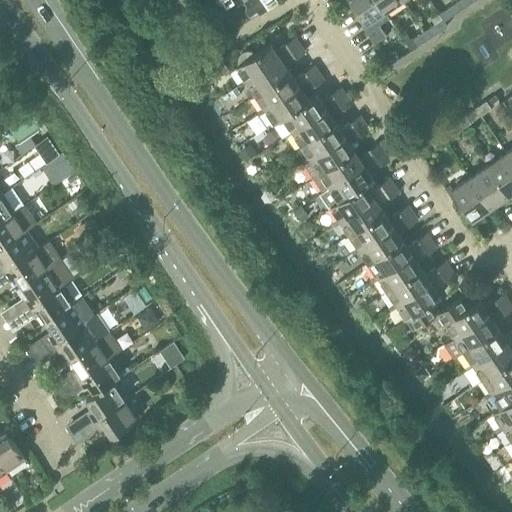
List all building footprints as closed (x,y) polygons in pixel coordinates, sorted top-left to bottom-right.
[(258,11),(250,0),(223,0),(228,7),(238,0),(244,0),(247,6),(246,7),(246,11),(250,17),(258,11)] [(250,0),(258,11),(266,6),(261,0),(250,0)] [(385,10),(378,0),(351,0),(366,22),(362,24),(374,43),(387,34),(380,23),(389,16),(385,10)] [(378,0),(385,10),(399,0),(378,0)] [(458,0),(457,1),(462,8),(474,0),(458,0)] [(170,1),(162,7),(165,12),(174,6),(170,1)] [(439,13),(443,18),(444,20),(462,8),(457,1),(439,13)] [(444,20),(443,18),(424,30),(429,38),(448,25),(444,20)] [(429,38),(424,30),(414,37),(419,45),(429,38)] [(246,79),(300,43),(294,35),(286,41),(275,49),(270,41),(253,53),(252,50),(247,50),(242,51),(239,55),(238,60),(239,62),(236,65),(246,79)] [(300,43),(246,79),(256,93),(290,70),(285,63),(296,55),(297,56),(305,50),(300,43)] [(395,50),(384,58),(386,61),(389,65),(400,58),(395,50)] [(290,70),(256,93),(265,107),(281,97),(283,96),(319,71),(313,63),(305,68),(306,69),(294,77),(290,70)] [(275,122),(284,116),(283,115),(311,97),(313,96),(317,93),(316,91),(308,97),(304,91),(316,83),(316,84),(324,78),(319,71),(283,96),(281,97),(265,107),(275,122)] [(333,91),(321,99),(317,93),(313,96),(311,97),(283,115),(284,116),(293,130),(347,94),(341,85),(333,90),(333,91)] [(293,130),(286,134),(296,147),(302,143),(336,120),(332,113),(343,105),(343,106),(351,100),(347,94),(293,130)] [(476,105),(481,113),(492,105),(487,98),(476,105)] [(481,113),(476,105),(465,112),(470,120),(481,113)] [(30,108),(9,122),(21,141),(17,143),(23,152),(32,146),(36,143),(38,142),(32,134),(43,127),(30,108)] [(311,158),(366,122),(360,113),(352,119),(341,127),(336,120),(302,143),(311,158)] [(303,163),(312,177),(355,148),(350,141),(362,134),(370,128),(366,122),(311,158),(303,163)] [(440,129),(445,137),(456,130),(450,122),(440,129)] [(445,137),(440,129),(430,136),(435,144),(445,137)] [(38,142),(36,143),(48,161),(58,154),(61,152),(48,135),(38,142)] [(312,177),(322,191),(330,185),(384,149),(379,141),(371,146),(371,147),(359,155),(355,148),(312,177)] [(322,191),(317,194),(326,208),(331,204),(339,199),(340,200),(374,177),(369,169),(381,161),(381,162),(389,156),(384,149),(330,185),(322,191)] [(488,162),(509,192),(511,190),(511,158),(506,150),(488,162)] [(470,174),(490,205),(509,192),(488,162),(470,174)] [(75,172),(68,177),(72,183),(79,178),(75,172)] [(490,205),(470,174),(451,187),(471,217),(490,205)] [(341,219),(395,183),(390,176),(382,181),(379,183),(374,177),(340,200),(339,199),(331,204),(341,219)] [(351,234),(385,211),(380,204),(392,196),(400,191),(395,183),(341,219),(351,234)] [(2,191),(0,192),(0,218),(14,209),(2,191)] [(79,196),(68,203),(74,211),(84,204),(79,196)] [(22,203),(14,209),(0,218),(0,245),(27,228),(35,222),(22,203)] [(385,211),(351,234),(360,247),(414,211),(408,203),(400,209),(401,209),(389,217),(385,211)] [(300,205),(292,210),(299,221),(307,215),(300,205)] [(369,261),(403,238),(399,232),(410,224),(411,224),(419,219),(414,211),(360,247),(369,261)] [(88,219),(76,228),(83,238),(95,230),(88,219)] [(27,228),(0,245),(0,248),(5,255),(0,258),(0,270),(38,245),(27,228)] [(105,230),(97,235),(103,244),(110,239),(105,230)] [(403,238),(369,261),(379,275),(432,239),(427,231),(419,236),(419,237),(407,244),(403,238)] [(15,272),(23,283),(61,257),(48,239),(38,245),(0,270),(0,274),(4,280),(15,272)] [(388,289),(422,266),(417,259),(429,251),(429,252),(437,246),(432,239),(379,275),(388,289)] [(17,300),(23,309),(63,282),(73,275),(61,257),(23,283),(29,292),(17,300)] [(397,303),(451,267),(446,259),(438,265),(426,273),(422,266),(388,289),(397,303)] [(451,267),(397,303),(413,327),(439,309),(433,300),(441,294),(436,287),(448,280),(456,274),(451,267)] [(63,282),(23,309),(28,316),(40,308),(47,319),(75,300),(82,295),(82,294),(75,299),(63,282)] [(140,286),(131,292),(136,300),(145,294),(140,286)] [(455,336),(509,299),(504,291),(496,297),(485,305),(479,297),(471,303),(464,292),(439,309),(445,320),(455,336)] [(46,344),(87,317),(94,312),(82,295),(75,300),(47,319),(53,327),(41,336),(46,344)] [(443,343),(453,357),(464,350),(499,326),(494,320),(506,312),(511,308),(511,303),(509,299),(455,336),(443,343)] [(87,317),(46,344),(52,352),(64,344),(71,354),(99,336),(99,335),(108,329),(97,313),(95,314),(94,312),(87,317)] [(474,363),(511,338),(511,327),(503,333),(499,326),(464,350),(474,363)] [(65,372),(71,380),(121,347),(109,329),(71,354),(77,363),(65,372)] [(511,338),(474,363),(483,377),(511,358),(511,338)] [(94,389),(94,390),(114,377),(115,377),(123,372),(111,353),(71,380),(76,388),(88,379),(94,389)] [(511,358),(483,377),(493,391),(511,378),(511,358)] [(421,364),(413,369),(421,378),(428,373),(421,364)] [(94,390),(94,389),(86,395),(94,406),(82,414),(87,422),(127,396),(115,377),(114,377),(94,390)] [(502,405),(511,398),(511,378),(493,391),(502,405)] [(127,396),(87,422),(92,430),(104,422),(112,433),(139,414),(127,396)] [(511,398),(502,405),(494,410),(503,424),(511,418),(511,398)] [(511,436),(511,418),(503,424),(511,436)] [(0,457),(7,467),(25,455),(6,427),(0,431),(0,457)] [(8,511),(0,499),(0,511),(8,511)]
